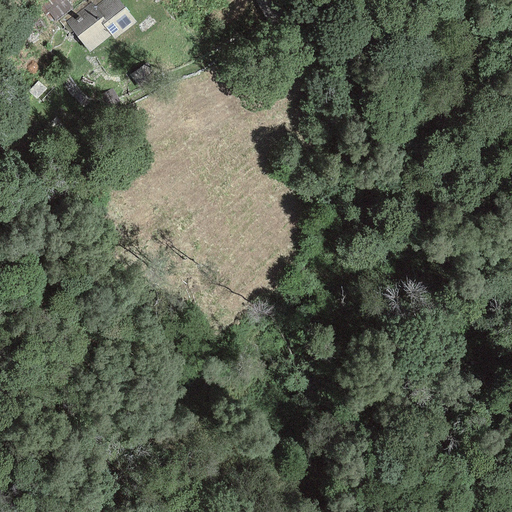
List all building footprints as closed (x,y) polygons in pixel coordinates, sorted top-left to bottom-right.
[(91,2),(64,23),(89,53),(111,36),(114,40),(135,23),(117,0),(102,0),(95,6),(91,2)] [(294,0),(254,0),(268,24),(298,6),(294,0)] [(322,16),(311,16),(312,27),(322,26),(322,16)] [(159,78),(146,62),(129,76),(142,92),(159,78)] [(47,90),(38,81),(27,92),(37,100),(47,90)] [(65,129),(55,118),(43,129),(53,140),(65,129)]
